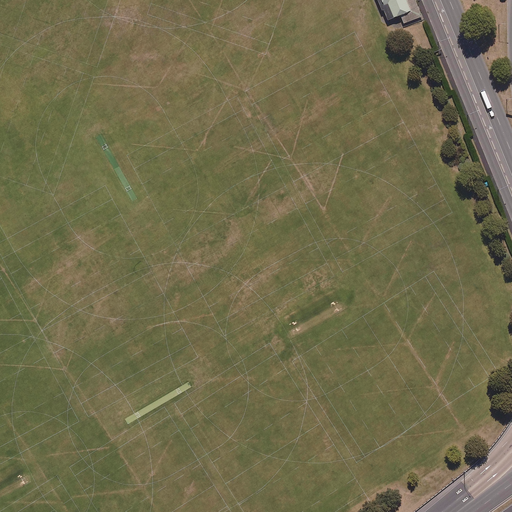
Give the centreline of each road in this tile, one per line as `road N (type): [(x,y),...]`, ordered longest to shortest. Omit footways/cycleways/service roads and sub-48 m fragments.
road 1 (trunk): [(511,207),(426,0)]
road 2 (trunk): [(511,153),(449,0)]
